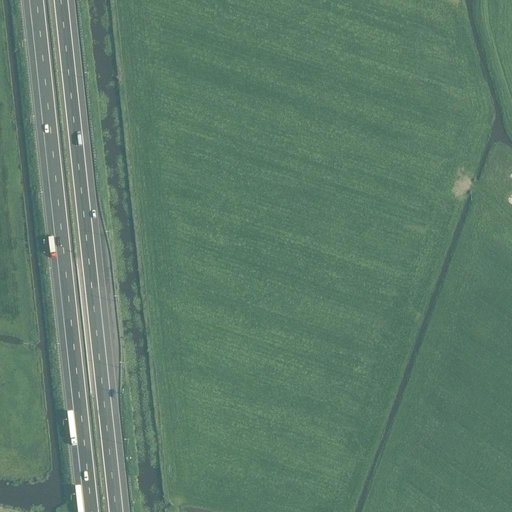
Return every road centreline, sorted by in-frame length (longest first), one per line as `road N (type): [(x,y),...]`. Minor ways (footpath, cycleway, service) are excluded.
road 1 (motorway): [(33,0),(88,511)]
road 2 (motorway): [(119,511),(64,0)]
